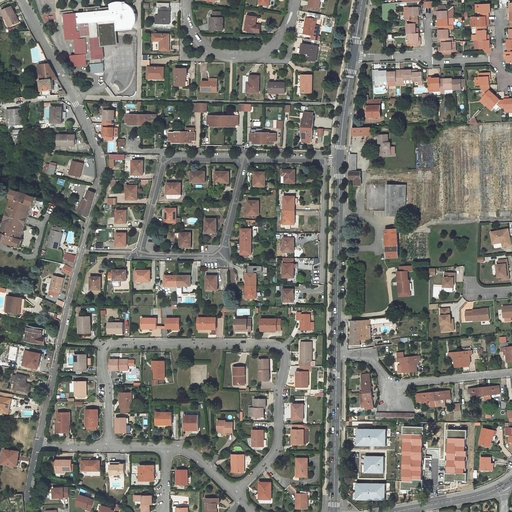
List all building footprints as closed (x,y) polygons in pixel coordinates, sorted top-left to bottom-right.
[(310,0),(309,6),(320,8),(320,0),(310,0)] [(53,1),(39,2),(40,9),(54,9),(53,1)] [(71,55),(72,66),(87,64),(87,60),(91,60),(92,73),(104,72),(103,59),(103,47),(102,37),(100,37),(99,23),(98,22),(116,20),(116,21),(117,30),(133,29),(135,27),(136,25),(137,22),(137,19),(137,16),(136,13),(135,10),(133,7),(131,5),(128,4),(127,4),(123,4),(124,3),(121,2),(118,2),(114,3),(110,4),(110,7),(101,8),(100,6),(84,7),(85,12),(73,13),(73,11),(59,12),(60,14),(64,14),(66,33),(69,33),(70,40),(75,39),(77,55),(71,55)] [(491,12),(490,3),(481,4),(481,12),(481,16),(489,16),(489,12),(491,12)] [(156,16),(156,23),(170,24),(170,6),(168,6),(168,7),(162,7),(160,7),(159,16),(156,16)] [(409,7),(410,12),(410,20),(418,19),(418,15),(420,15),(419,6),(409,7)] [(8,18),(11,26),(19,22),(12,7),(2,11),(6,19),(8,18)] [(446,10),(446,7),(438,7),(438,14),(438,18),(448,18),(453,18),(453,10),(446,10)] [(213,22),(213,30),(223,30),(223,18),(221,18),(221,12),(214,12),(213,18),(211,18),(211,22),(213,22)] [(248,15),(246,30),(260,32),(261,25),(256,24),(257,17),(248,15)] [(479,26),(487,26),(487,21),(486,20),(489,20),(489,16),(481,16),(476,17),(477,27),(479,26)] [(307,17),(304,33),(312,35),(312,39),(316,40),(317,35),(314,35),(317,19),(316,19),(307,17)] [(449,25),(448,18),(438,18),(439,30),(449,29),(454,29),(454,25),(449,25)] [(407,24),(407,33),(409,33),(419,33),(419,29),(416,29),(416,28),(416,23),(418,23),(418,19),(410,20),(410,23),(407,24)] [(102,37),(103,47),(119,45),(117,30),(116,21),(99,23),(100,37),(102,37)] [(487,35),(487,26),(479,26),(479,30),(478,30),(478,40),(480,40),(490,40),(490,36),(487,36),(487,35)] [(449,38),(449,29),(439,30),(439,34),(438,34),(438,42),(442,42),(452,41),(453,41),(453,37),(449,38)] [(409,33),(409,42),(412,42),(413,45),(421,45),(420,38),(419,38),(419,33),(409,33)] [(160,41),(160,50),(169,50),(169,34),(153,34),(153,41),(160,41)] [(490,45),(490,40),(480,40),(481,49),(484,49),(484,53),(491,52),(491,45),(490,45)] [(452,41),(442,42),(442,47),(442,51),(439,51),(439,54),(452,54),(452,52),(452,50),(452,41)] [(316,61),(318,46),(311,45),(305,44),(303,44),(302,52),(309,53),(311,54),(310,60),(316,61)] [(39,65),(43,96),(48,96),(47,90),(54,90),(53,80),(58,79),(48,60),(45,61),(45,64),(39,65)] [(143,60),(143,66),(148,66),(148,78),(164,79),(164,67),(157,67),(157,70),(149,69),(149,67),(149,60),(143,60)] [(176,68),(176,85),(185,86),(185,77),(187,77),(187,69),(176,68)] [(382,69),(375,69),(375,84),(379,84),(379,81),(388,81),(387,72),(387,70),(382,70),(382,69)] [(404,80),(413,80),(412,69),(400,70),(401,85),(404,85),(404,80)] [(418,72),(416,72),(416,69),(412,69),(413,80),(413,81),(415,81),(416,84),(419,84),(423,84),(423,71),(418,72)] [(388,82),(397,81),(397,85),(401,85),(400,70),(396,70),(396,71),(387,72),(388,81),(388,82)] [(490,80),(490,72),(481,73),(479,73),(479,77),(479,85),(481,85),(489,85),(489,80),(490,80)] [(248,82),(247,92),(259,92),(259,76),(250,75),(250,82),(248,82)] [(302,75),(302,92),(312,93),(313,75),(302,75)] [(435,77),(428,77),(428,85),(428,91),(430,91),(430,90),(432,90),(432,88),(441,88),(441,79),(440,78),(435,78),(435,77)] [(453,78),(441,79),(441,88),(441,91),(441,94),(444,94),(444,88),(453,88),(453,78)] [(465,79),(457,79),(456,78),(453,78),(453,88),(453,89),(462,89),(462,87),(466,87),(465,79)] [(202,81),(202,91),(218,92),(218,81),(210,81),(202,81)] [(270,82),(269,92),(285,93),(285,82),(277,82),(270,82)] [(495,95),(489,90),(489,85),(481,85),(481,90),(486,94),(482,97),(488,102),(495,95)] [(107,87),(105,89),(112,96),(115,96),(107,87)] [(501,100),(495,95),(488,102),(494,107),(497,104),(501,108),(505,108),(504,100),(501,100)] [(381,117),(381,99),(374,99),(369,99),(368,99),(368,117),(381,117)] [(52,107),(52,123),(62,123),(62,107),(52,107)] [(10,109),(12,125),(23,124),(22,108),(10,109)] [(107,115),(107,119),(106,119),(106,123),(114,124),(114,120),(117,120),(118,111),(108,110),(107,115)] [(314,128),(314,116),(312,116),(312,113),(305,113),(304,119),(303,118),(302,128),(314,128)] [(141,115),(126,115),(126,122),(129,122),(129,123),(129,125),(141,125),(141,115)] [(141,125),(154,125),(154,124),(154,122),(157,122),(157,115),(141,115),(141,125)] [(223,116),(208,116),(208,123),(211,123),(211,125),(211,126),(223,126),(223,116)] [(223,126),(236,127),(236,125),(236,123),(239,123),(239,116),(223,116),(223,126)] [(107,128),(106,137),(116,137),(117,128),(114,128),(114,124),(106,123),(106,128),(107,128)] [(302,128),(302,136),(303,136),(303,142),(310,142),(310,140),(312,140),(313,140),(314,128),(302,128)] [(183,132),(176,132),(170,132),(170,138),(173,138),(173,140),(173,143),(182,143),(183,132)] [(182,143),(192,143),(192,140),(192,138),(195,139),(195,133),(190,133),(190,132),(183,132),(182,143)] [(263,133),(257,133),(257,134),(251,134),(251,140),(254,140),(254,141),(254,144),(263,144),(263,133)] [(273,141),(276,141),(276,134),(270,134),(270,133),(263,133),(263,144),(273,144),(273,141)] [(59,135),(59,145),(75,145),(75,135),(59,135)] [(389,155),(389,149),(388,142),(386,142),(386,135),(376,135),(376,144),(379,143),(379,147),(378,147),(378,154),(384,154),(384,156),(389,155)] [(73,160),(70,175),(80,177),(83,163),(73,160)] [(133,170),(133,175),(143,175),(144,161),(132,160),(132,170),(133,170)] [(56,175),(58,164),(48,162),(46,169),(50,170),(49,173),(56,175)] [(281,183),(296,183),(296,174),(295,174),(295,170),(282,170),(281,183)] [(191,171),(191,182),(196,182),(205,182),(205,171),(191,171)] [(215,171),(215,182),(220,182),(220,183),(229,183),(229,172),(215,171)] [(254,176),(254,186),(265,187),(266,172),(255,172),(255,177),(254,176)] [(356,172),(350,172),(350,179),(355,179),(355,185),(361,185),(361,172),(356,172)] [(181,183),(167,183),(167,194),(176,194),(181,194),(181,183)] [(127,195),(127,200),(138,200),(138,186),(127,186),(127,195)] [(0,235),(0,239),(21,247),(24,239),(22,238),(34,204),(35,205),(38,197),(16,189),(13,197),(15,197),(3,232),(1,231),(0,235)] [(88,217),(95,192),(89,191),(86,199),(79,212),(88,217)] [(284,196),(284,210),(294,210),(295,205),(295,196),(284,196)] [(83,198),(77,211),(79,212),(86,199),(83,198)] [(248,206),(248,215),(259,215),(259,201),(249,200),(249,206),(248,206)] [(177,209),(166,208),(165,218),(166,218),(166,223),(176,223),(177,209)] [(117,219),(117,223),(127,223),(127,210),(116,210),(116,220),(117,219)] [(284,210),(284,224),(295,225),(295,215),(294,215),(294,210),(284,210)] [(206,219),(206,233),(216,233),(216,229),(217,228),(217,219),(206,219)] [(511,243),(509,227),(491,231),(493,241),(494,242),(503,241),(504,245),(511,243)] [(242,229),(242,237),(242,241),(245,241),(252,242),(252,229),(242,229)] [(386,245),(398,245),(397,229),(386,230),(386,245)] [(52,230),(48,246),(58,249),(63,233),(61,233),(55,231),(52,230)] [(117,243),(117,246),(126,246),(126,233),(116,233),(116,243),(117,243)] [(191,233),(175,233),(175,235),(178,239),(180,239),(180,247),(192,247),(191,233)] [(407,262),(427,261),(426,233),(406,234),(407,262)] [(283,238),(283,252),(295,252),(295,242),(294,243),(294,238),(283,238)] [(245,241),(242,241),(242,246),(241,246),(241,254),(242,254),(242,257),(248,257),(248,254),(251,254),(252,242),(245,241)] [(399,257),(398,245),(386,245),(387,258),(399,257)] [(75,263),(77,256),(66,253),(65,259),(75,263)] [(508,264),(508,260),(497,261),(497,265),(495,265),(496,278),(502,277),(506,277),(504,265),(508,264)] [(283,263),(283,277),(294,278),(294,268),(294,263),(283,263)] [(508,264),(504,265),(506,277),(502,277),(502,281),(510,280),(508,264)] [(73,269),(66,265),(63,271),(71,276),(73,269)] [(114,270),(113,287),(119,287),(119,280),(126,280),(126,270),(114,270)] [(134,272),(134,281),(150,281),(150,270),(136,270),(136,272),(134,272)] [(401,281),(402,284),(401,284),(401,292),(410,292),(410,280),(408,280),(408,271),(401,271),(398,271),(399,281),(401,281)] [(454,277),(456,277),(456,273),(445,272),(445,277),(444,286),(454,287),(454,282),(454,277)] [(247,273),(246,281),(247,281),(247,285),(257,285),(257,273),(249,273),(247,273)] [(178,275),(166,275),(165,286),(173,286),(174,285),(178,285),(178,275)] [(191,275),(178,275),(178,285),(182,285),(182,286),(190,286),(191,275)] [(54,276),(50,290),(53,290),(58,292),(60,293),(64,279),(54,276)] [(207,276),(206,290),(217,290),(217,285),(218,285),(218,276),(207,276)] [(91,286),(91,290),(101,290),(101,277),(91,277),(90,285),(91,286)] [(257,298),(257,285),(247,285),(247,289),(247,290),(246,298),(257,298)] [(283,289),(283,302),(294,302),(294,294),(293,294),(293,289),(283,289)] [(9,296),(7,312),(17,313),(18,306),(21,306),(22,306),(23,298),(9,296)] [(511,305),(503,306),(504,317),(511,316),(511,305)] [(454,330),(454,323),(451,323),(451,319),(451,314),(450,315),(450,308),(441,309),(442,315),(441,315),(441,324),(444,324),(444,331),(454,330)] [(490,319),(489,310),(482,310),(482,309),(473,309),(473,310),(466,311),(466,320),(474,320),(490,319)] [(301,320),(301,330),(311,330),(311,323),(310,314),(301,314),(301,312),(297,312),(297,320),(301,320)] [(80,317),(79,333),(91,332),(91,326),(89,325),(89,316),(80,317)] [(142,318),(142,329),(157,329),(157,328),(157,326),(157,318),(142,318)] [(167,326),(167,328),(173,328),(180,328),(180,318),(167,318),(167,326)] [(199,318),(199,328),(208,328),(208,329),(216,329),(216,318),(199,318)] [(236,319),(236,329),(247,329),(247,331),(251,331),(251,319),(236,319)] [(262,319),(261,330),(266,330),(267,330),(278,330),(278,319),(262,319)] [(361,320),(352,321),(352,344),(361,344),(361,342),(366,342),(366,339),(371,339),(370,324),(370,323),(370,320),(361,320)] [(108,322),(108,333),(116,333),(116,335),(124,335),(124,332),(124,322),(108,322)] [(44,329),(29,326),(26,340),(44,344),(46,337),(42,336),(44,329)] [(301,342),(301,361),(300,361),(300,366),(301,366),(311,366),(311,361),(312,361),(312,342),(301,342)] [(508,343),(501,343),(501,351),(504,351),(505,355),(507,355),(507,359),(507,362),(511,361),(511,346),(508,347),(508,343)] [(23,365),(27,366),(38,368),(41,353),(26,350),(23,365)] [(461,351),(462,367),(469,366),(469,359),(470,358),(470,355),(473,354),(472,350),(461,351)] [(461,351),(449,353),(450,357),(452,356),(453,360),(455,360),(455,368),(462,367),(461,351)] [(75,354),(75,370),(88,370),(88,365),(88,358),(86,358),(86,354),(75,354)] [(409,356),(410,372),(417,371),(416,364),(418,364),(418,360),(421,359),(420,355),(409,356)] [(409,356),(397,358),(398,362),(400,362),(401,365),(400,365),(401,373),(410,372),(409,356)] [(128,359),(110,359),(110,370),(119,370),(119,369),(128,369),(128,359)] [(259,359),(260,380),(270,380),(270,369),(268,369),(268,359),(259,359)] [(155,369),(155,378),(165,378),(165,361),(153,361),(153,369),(155,369)] [(297,380),(297,387),(308,387),(308,371),(312,371),(312,366),(311,366),(301,366),(301,371),(299,371),(299,380),(297,380)] [(236,375),(236,385),(244,385),(244,367),(234,367),(234,375),(236,375)] [(27,377),(18,374),(17,376),(13,375),(12,383),(16,384),(14,389),(28,392),(30,385),(25,383),(27,377)] [(364,393),(372,393),(370,377),(365,378),(362,378),(364,393)] [(76,391),(76,396),(87,396),(87,381),(74,381),(74,391),(76,391)] [(484,387),(485,395),(498,394),(500,394),(499,385),(484,387)] [(484,387),(469,388),(469,397),(485,395),(484,387)] [(435,392),(436,400),(436,406),(446,405),(445,399),(451,399),(450,390),(435,392)] [(435,392),(419,393),(420,402),(430,401),(431,406),(436,406),(436,400),(435,392)] [(121,393),(121,407),(121,412),(130,412),(130,408),(132,408),(132,393),(121,393)] [(372,393),(364,393),(360,394),(362,406),(363,407),(365,407),(365,408),(374,407),(372,393)] [(12,398),(0,396),(0,411),(11,413),(12,407),(10,407),(12,398)] [(255,399),(255,416),(264,416),(264,408),(266,408),(266,399),(255,399)] [(293,404),(293,420),(304,419),(304,404),(293,404)] [(86,410),(86,426),(98,426),(98,419),(98,409),(86,410)] [(70,430),(70,412),(59,412),(58,420),(57,420),(57,430),(64,430),(70,430)] [(157,412),(156,423),(166,423),(166,424),(172,424),(172,413),(157,412)] [(185,415),(185,428),(193,428),(193,430),(199,429),(199,415),(185,415)] [(116,417),(116,433),(127,433),(127,424),(126,424),(126,417),(116,417)] [(218,420),(218,431),(226,431),(226,433),(234,433),(234,422),(226,422),(226,420),(218,420)] [(304,444),(304,430),(306,430),(306,425),(295,424),(295,430),(293,429),(293,434),(294,434),(294,444),(304,444)] [(424,487),(426,426),(404,425),(402,489),(414,490),(414,487),(424,487)] [(488,445),(492,437),(495,439),(498,431),(487,426),(480,441),(488,445)] [(253,430),(253,446),(263,446),(263,440),(264,440),(264,430),(253,430)] [(380,442),(380,452),(390,452),(390,443),(388,443),(389,435),(387,434),(378,434),(378,442),(380,442)] [(5,449),(4,463),(18,465),(20,451),(5,449)] [(430,470),(448,471),(449,449),(430,449),(430,470)] [(232,454),(232,471),(242,471),(242,463),(245,463),(245,454),(232,454)] [(481,457),(480,470),(490,471),(491,464),(491,457),(481,457)] [(299,467),(299,476),(308,476),(308,458),(297,458),(297,467),(299,467)] [(56,460),(56,471),(65,471),(72,471),(72,460),(56,460)] [(83,460),(83,470),(100,470),(100,460),(90,460),(83,460)] [(111,465),(111,474),(121,474),(121,477),(125,477),(125,463),(121,463),(121,465),(111,465)] [(140,474),(140,480),(155,480),(155,465),(144,465),(144,474),(140,474)] [(390,485),(391,465),(376,465),(376,475),(380,475),(383,475),(383,485),(390,485)] [(177,469),(177,485),(188,485),(187,469),(177,469)] [(261,493),(261,499),(271,499),(271,482),(260,482),(260,493),(261,493)] [(473,482),(460,485),(460,492),(473,489),(473,486),(473,482)] [(69,487),(54,488),(54,498),(64,497),(69,496),(69,487)] [(90,498),(80,494),(77,505),(84,507),(87,508),(86,509),(92,510),(95,500),(90,498)] [(297,494),(296,508),(308,508),(308,494),(297,494)] [(143,507),(142,511),(149,511),(150,504),(152,504),(152,495),(135,495),(135,500),(143,500),(143,507)] [(207,503),(206,511),(217,511),(217,508),(216,508),(216,504),(219,504),(220,498),(206,498),(206,503),(207,503)]
